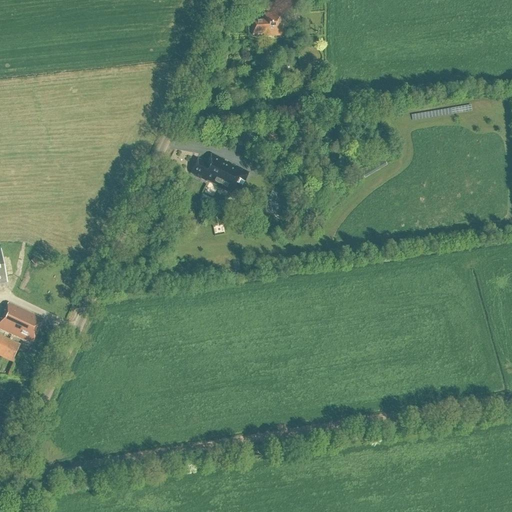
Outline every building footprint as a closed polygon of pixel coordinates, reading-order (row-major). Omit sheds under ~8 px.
[(305,9),(304,0),(289,0),(290,10),(305,9)] [(265,14),(265,22),(252,22),(253,36),(265,35),(265,37),(284,37),(283,14),(265,14)] [(206,164),(197,160),(190,174),(236,197),(248,173),(211,155),(206,164)] [(246,199),(258,205),(268,188),(256,181),(246,199)] [(240,234),(234,228),(229,232),(235,238),(240,234)] [(0,321),(0,330),(11,335),(32,345),(44,320),(8,304),(0,321)] [(0,358),(12,363),(20,345),(0,336),(0,358)]
